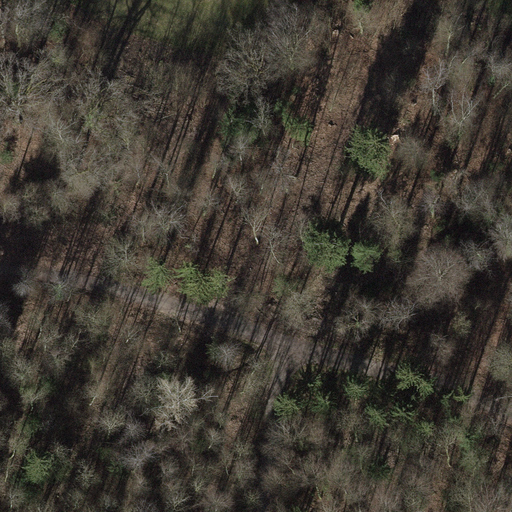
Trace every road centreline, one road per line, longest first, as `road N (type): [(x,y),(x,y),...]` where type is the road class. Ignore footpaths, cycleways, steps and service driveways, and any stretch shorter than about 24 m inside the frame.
road 1 (track): [(0,265),(133,292),(434,385),(511,421)]
road 2 (track): [(257,511),(287,341)]
